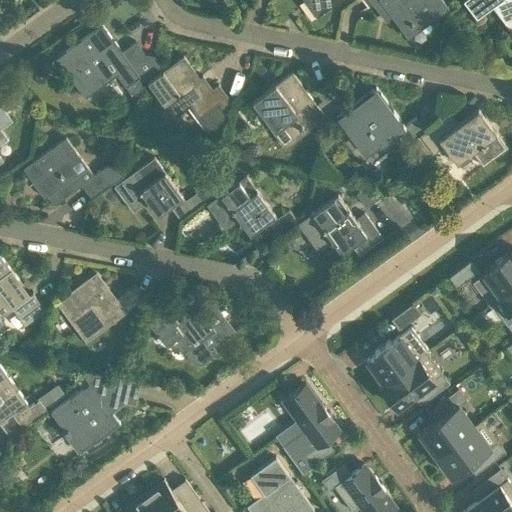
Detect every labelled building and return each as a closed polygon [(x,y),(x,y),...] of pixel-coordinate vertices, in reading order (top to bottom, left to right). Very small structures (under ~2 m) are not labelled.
[(307,0),(319,15),(338,0),(307,0)] [(370,0),(372,3),(375,0),(380,0),(408,38),(411,35),(408,32),(428,18),(431,21),(449,8),(443,0),(370,0)] [(511,0),(464,0),(476,16),(493,4),(511,28),(509,29),(511,32),(511,0)] [(102,24),(87,35),(56,57),(85,97),(117,74),(131,93),(140,94),(141,85),(139,82),(162,65),(155,55),(144,53),(135,41),(121,51),(102,24)] [(188,106),(198,119),(208,133),(227,118),(223,111),(233,104),(219,84),(209,91),(183,55),(148,81),(174,117),(188,106)] [(326,105),(320,110),(306,90),(301,93),(297,87),(301,84),(292,71),(253,100),(287,146),(325,116),(345,103),(330,83),(317,93),(326,105)] [(366,155),(391,136),(400,148),(421,132),(412,120),(405,126),(376,87),(337,115),(366,155)] [(433,153),(445,145),(457,161),(472,151),(483,165),(507,147),(478,108),(454,126),(446,115),(419,135),(433,153)] [(66,136),(23,167),(44,197),(47,195),(54,204),(81,184),(91,197),(123,175),(113,160),(93,174),(66,136)] [(183,196),(165,171),(154,156),(114,185),(133,210),(148,199),(158,214),(183,196)] [(225,229),(239,218),(250,233),(275,214),(245,174),(206,204),(225,229)] [(370,186),(357,195),(367,208),(379,198),(370,186)] [(176,207),(183,216),(204,201),(197,191),(176,207)] [(364,212),(355,218),(338,194),(298,223),(316,248),(331,237),(341,252),(359,239),(364,246),(380,234),(364,212)] [(289,209),(268,225),(275,235),(296,219),(289,209)] [(511,251),(507,255),(506,253),(491,264),(492,266),(472,281),(490,306),(492,304),(491,303),(511,288),(511,251)] [(0,254),(0,317),(13,308),(25,324),(45,309),(33,292),(30,295),(0,254)] [(471,259),(448,275),(456,286),(479,270),(471,259)] [(135,285),(116,299),(96,272),(57,301),(86,340),(125,311),(125,310),(144,296),(135,285)] [(511,288),(491,303),(492,304),(511,331),(511,288)] [(213,348),(223,340),(186,291),(148,319),(166,343),(177,335),(188,349),(185,351),(194,363),(201,364),(217,352),(213,348)] [(413,302),(390,318),(398,329),(421,312),(413,302)] [(427,352),(429,350),(411,325),(390,341),(389,339),(374,350),(375,352),(366,358),(383,382),(384,382),(427,351),(427,352)] [(396,406),(420,389),(427,399),(450,382),(427,352),(427,351),(384,382),(383,382),(380,384),(396,406)] [(0,422),(27,403),(0,363),(0,422)] [(66,382),(66,367),(56,367),(56,382),(66,382)] [(90,383),(52,410),(70,435),(69,437),(79,450),(119,421),(100,395),(115,384),(106,372),(90,368),(83,373),(90,383)] [(283,399),(316,444),(303,454),(311,466),(334,449),(326,439),(339,430),(330,417),(331,416),(321,402),(320,403),(304,382),(283,399)] [(435,453),(474,425),(473,424),(459,405),(467,399),(458,387),(435,404),(443,414),(419,431),(435,453)] [(15,416),(22,427),(23,428),(48,410),(39,399),(15,416)] [(451,475),(475,458),(483,468),(505,452),(481,419),(473,424),(474,425),(435,453),(451,475)] [(250,474),(264,493),(259,496),(262,500),(250,509),(251,511),(308,511),(314,508),(276,456),(250,474)] [(365,511),(396,511),(398,510),(383,490),(385,489),(374,475),(373,476),(364,463),(351,473),(343,462),(321,479),(328,489),(334,486),(353,511),(361,505),(365,511)] [(511,484),(499,467),(477,484),(484,494),(461,511),(502,511),(511,505),(511,484)] [(147,493),(160,511),(209,511),(210,511),(187,481),(173,491),(165,480),(147,493)] [(130,511),(160,511),(147,493),(127,507),(130,511)]
